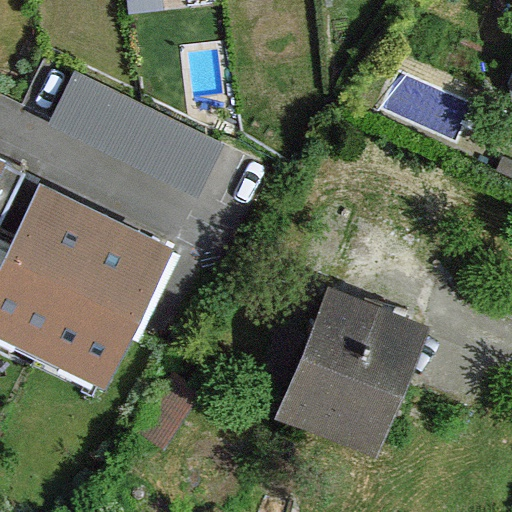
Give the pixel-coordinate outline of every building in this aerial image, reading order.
[(56,118),(201,188),(224,140),(79,70),(56,118)] [(0,221),(2,223),(33,160),(0,144),(0,221)] [(0,312),(109,366),(171,238),(115,211),(51,179),(0,283),(0,312)] [(388,306),(336,286),(287,397),(337,417),(347,391),(387,405),(421,319),(388,306)] [(109,366),(0,312),(0,334),(100,384),(109,366)] [(387,405),(347,391),(337,417),(376,431),(387,405)]
